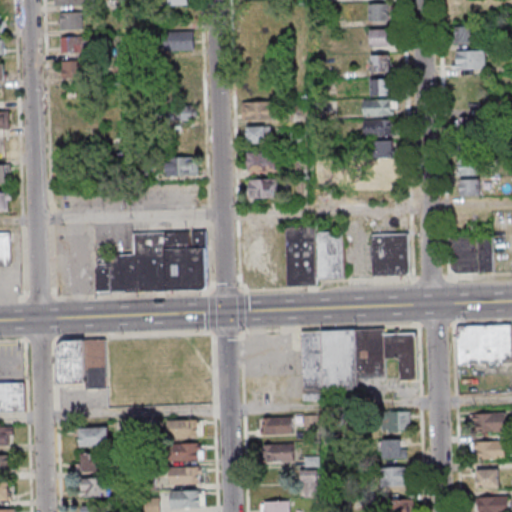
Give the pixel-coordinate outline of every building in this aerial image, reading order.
[(369,4),(369,21),(389,21),(389,4),(369,4)] [(60,11),(60,29),(83,29),(83,11),(60,11)] [(456,43),(475,43),(475,25),(456,25),(456,43)] [(390,29),(371,29),(371,46),(390,46),(390,29)] [(166,32),(166,51),(194,51),(194,32),(166,32)] [(89,36),(61,36),(61,52),(89,52),(89,36)] [(487,50),(454,50),(454,71),(487,71),(487,50)] [(391,72),(391,54),(372,54),(372,72),(391,72)] [(62,60),(62,77),(83,77),(83,60),(62,60)] [(372,78),(372,95),(391,95),(391,78),(372,78)] [(391,116),(391,99),(363,99),(363,116),(391,116)] [(193,103),(166,103),(166,121),(193,121),(193,103)] [(271,122),(271,103),(243,103),(243,122),(271,122)] [(0,110),(0,128),(10,128),(10,111),(0,110)] [(460,119),(460,133),(481,133),(481,119),(460,119)] [(363,136),(393,136),(393,120),(363,120),(363,136)] [(247,128),(247,145),(268,144),(267,128),(247,128)] [(0,153),(10,154),(10,135),(0,134),(0,153)] [(394,140),(372,140),(372,178),(394,178),(394,140)] [(461,155),(479,154),(477,140),(460,143),(461,155)] [(277,154),(248,154),(248,172),(277,172),(277,154)] [(199,157),(166,158),(166,177),(199,177),(199,157)] [(460,158),(460,176),(484,176),(484,158),(460,158)] [(0,182),(12,182),(11,164),(0,163),(0,182)] [(481,179),(461,179),(461,196),(481,196),(481,179)] [(276,181),(248,181),(248,200),(276,200),(276,181)] [(10,191),(0,190),(0,210),(10,210),(10,191)] [(287,286),(318,285),(318,278),(345,277),(344,230),(317,230),(317,226),(287,227),(287,286)] [(0,267),(11,267),(11,230),(0,230),(0,267)] [(97,292),(208,290),(207,230),(133,232),(133,253),(97,254),(97,292)] [(371,234),(371,275),(410,275),(410,234),(371,234)] [(494,236),(454,237),(454,272),(494,272),(494,236)] [(457,326),(459,363),(511,361),(511,342),(511,324),(457,326)] [(302,330),(303,400),(325,399),(325,389),(360,389),(360,377),(386,376),(386,358),(399,358),(399,379),(417,379),(416,332),(385,333),(385,329),(302,330)] [(106,339),(58,340),(59,382),(86,381),(86,388),(107,388),(106,339)] [(0,411),(26,412),(26,383),(0,382),(0,411)] [(383,432),(411,432),(411,411),(383,411),(383,432)] [(470,413),(470,420),(477,420),(478,430),(505,429),(505,411),(470,413)] [(317,415),(305,415),(305,427),(317,427),(317,415)] [(295,434),(295,416),(262,416),(262,434),(295,434)] [(170,420),(201,419),(202,425),(198,425),(199,436),(171,437),(170,420)] [(14,427),(0,426),(0,444),(14,445),(14,427)] [(108,427),(79,427),(79,445),(108,445),(108,427)] [(406,458),(406,439),(382,439),(382,458),(406,458)] [(472,441),(473,453),(480,453),(480,459),(505,458),(505,440),(472,441)] [(171,443),(203,442),(203,449),(200,449),(200,459),(172,460),(171,443)] [(294,461),(294,443),(264,443),(264,461),(294,461)] [(78,470),(100,470),(100,452),(78,452),(78,470)] [(11,455),(0,454),(0,471),(11,472),(11,455)] [(170,467),(202,466),(202,472),(199,472),(199,483),(171,484),(170,467)] [(385,467),(385,487),(411,487),(411,467),(385,467)] [(476,468),(476,487),(500,486),(499,468),(476,468)] [(81,478),(81,496),(103,496),(103,478),(81,478)] [(0,500),(12,500),(12,482),(0,482),(0,500)] [(171,490),(203,489),(203,495),(200,496),(200,506),(172,507),(171,490)] [(480,496),(480,511),(509,511),(509,495),(480,496)] [(386,499),(386,511),(414,511),(415,499),(386,499)] [(262,500),(261,511),(290,511),(290,500),(262,500)]
